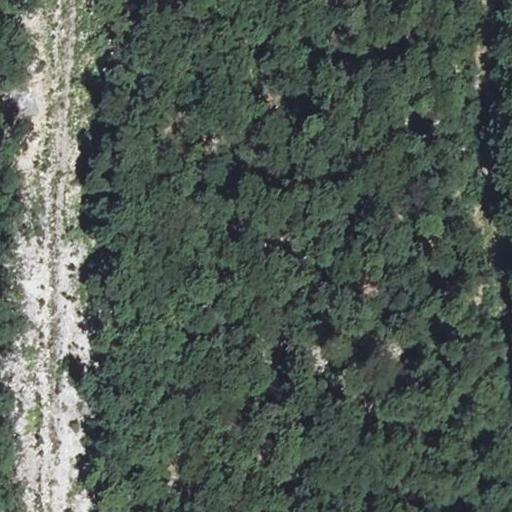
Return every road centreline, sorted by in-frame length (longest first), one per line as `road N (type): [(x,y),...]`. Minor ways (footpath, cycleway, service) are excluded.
road 1 (track): [(67,0),(46,511)]
road 2 (track): [(498,0),(485,175),(511,413)]
